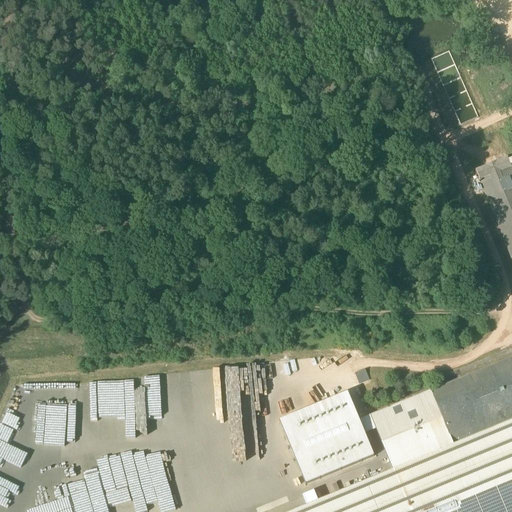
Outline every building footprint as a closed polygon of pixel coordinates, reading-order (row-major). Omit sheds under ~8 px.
[(511,260),(511,168),(507,157),(477,170),(475,171),(477,175),(511,260)] [(511,511),(511,357),(370,416),(376,430),(388,461),(391,467),(393,472),(386,474),(318,502),(307,507),(293,511),(511,511)] [(228,425),(225,368),(196,370),(196,377),(205,377),(206,385),(199,385),(199,393),(194,393),(194,402),(205,401),(206,418),(214,417),(214,425),(228,425)] [(360,384),(370,380),(366,369),(355,373),(360,384)] [(364,434),(376,430),(370,416),(359,420),(348,393),(279,421),(305,485),(374,457),(364,434)] [(382,464),(384,469),(391,467),(388,461),(382,464)] [(87,475),(94,511),(127,511),(118,468),(87,475)] [(303,498),(307,507),(318,502),(314,492),(303,497),(303,498)] [(269,511),(293,511),(307,507),(303,498),(269,511)]
